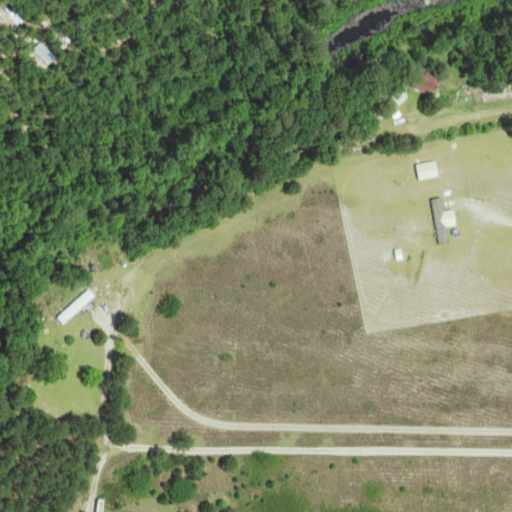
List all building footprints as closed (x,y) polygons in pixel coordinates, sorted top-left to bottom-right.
[(428,98),(442,85),(427,69),(413,82),(428,98)] [(409,99),(401,88),(390,96),(399,107),(409,99)] [(366,131),(383,118),(369,101),(353,114),(366,131)] [(97,296),(90,289),(59,320),(66,326),(97,296)] [(98,511),(104,511),(107,502),(101,500),(98,511)]
